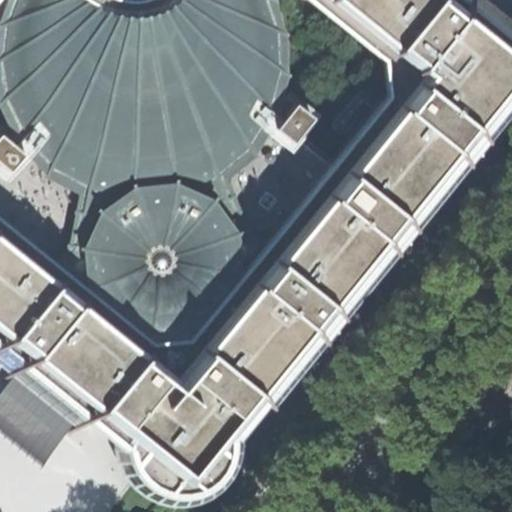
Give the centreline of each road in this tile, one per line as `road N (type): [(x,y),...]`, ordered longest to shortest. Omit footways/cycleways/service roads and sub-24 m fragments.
road 1 (secondary): [(511,269),(316,511)]
road 2 (residential): [(391,511),(511,361)]
